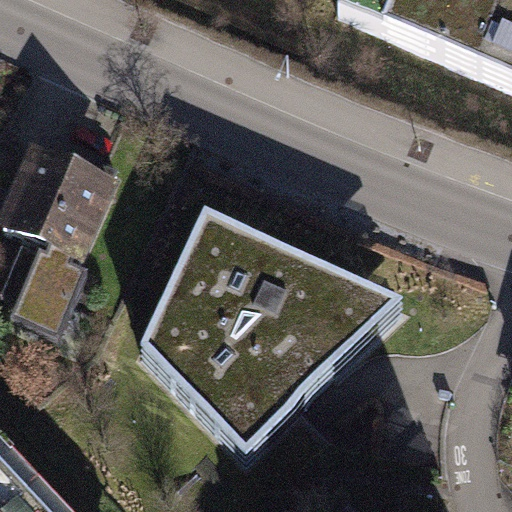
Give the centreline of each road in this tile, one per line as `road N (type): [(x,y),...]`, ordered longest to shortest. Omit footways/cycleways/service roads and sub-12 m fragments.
road 1 (residential): [(511,239),(0,22)]
road 2 (residential): [(511,317),(480,400),(481,511)]
